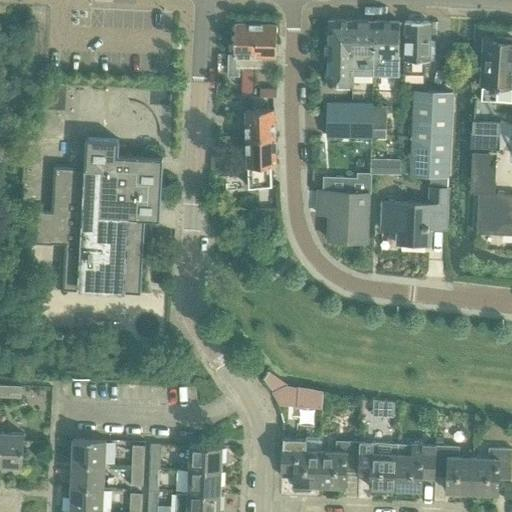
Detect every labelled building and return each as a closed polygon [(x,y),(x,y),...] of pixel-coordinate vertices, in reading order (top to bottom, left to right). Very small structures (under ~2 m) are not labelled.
[(329,19),(328,83),(353,83),(353,73),(354,20),(351,20),(344,20),(329,19)] [(375,20),(354,20),(353,73),(374,73),(375,20)] [(375,20),(374,73),(398,74),(399,21),(389,21),(384,21),(375,20)] [(404,21),(404,74),(424,75),(425,62),(429,62),(429,60),(434,60),(434,47),(429,47),(429,22),(404,21)] [(218,54),(218,72),(238,72),(238,67),(254,67),(255,24),(234,23),(233,42),(232,43),(231,50),(233,52),(233,54),(218,54)] [(255,24),(254,67),(271,67),(271,56),(275,56),(275,53),(277,53),(278,45),(276,43),(276,25),(255,24)] [(511,38),(497,37),(497,42),(484,41),(481,85),(511,87),(511,38)] [(0,81),(0,90),(10,91),(11,69),(0,69),(0,81)] [(242,71),(241,95),(252,95),(253,72),(242,71)] [(259,88),(258,96),(275,97),(275,88),(259,88)] [(411,175),(431,175),(430,187),(430,201),(430,203),(383,201),(382,229),(398,230),(397,242),(429,243),(430,215),(446,215),(448,201),(449,176),(452,91),(415,90),(414,95),(411,175)] [(372,129),(372,105),(372,103),(328,102),(327,136),(371,137),(372,129)] [(372,105),(372,129),(385,129),(386,129),(386,106),(372,105)] [(274,108),(246,109),(246,138),(275,137),(275,131),(276,130),(276,123),(274,121),(274,108)] [(472,121),(472,133),(500,135),(500,123),(472,121)] [(65,243),(62,290),(140,294),(144,204),(159,205),(160,201),(162,157),(118,155),(118,139),(86,137),(84,167),(80,167),(81,163),(70,163),(70,166),(54,165),(52,211),(38,210),(36,243),(52,243),(53,242),(65,243)] [(275,137),(246,138),(247,166),(248,187),(272,186),(271,164),(276,164),(275,151),(277,149),(277,142),(275,141),(275,137)] [(399,173),(399,160),(371,160),(371,172),(399,173)] [(472,164),(470,189),(474,190),(478,190),(478,196),(476,233),(481,233),(511,234),(511,194),(502,194),(498,194),(494,194),(496,166),(472,164)] [(323,176),(322,190),(369,192),(370,172),(357,172),(357,177),(323,176)] [(329,214),(328,239),(367,241),(368,201),(369,193),(318,191),(317,213),(329,214)] [(23,297),(22,327),(40,328),(41,298),(23,297)] [(2,385),(1,397),(21,399),(22,387),(2,385)] [(286,386),(271,393),(278,406),(296,407),(296,408),(321,409),(322,391),(297,387),(297,388),(286,386)] [(0,432),(0,465),(22,467),(24,434),(0,432)] [(319,486),(321,449),(321,439),(283,437),(281,468),(281,476),(294,477),(294,485),(319,486)] [(74,438),(72,462),(105,464),(106,439),(74,438)] [(346,471),(358,472),(359,441),(336,440),(336,450),(321,449),(319,486),(345,487),(346,471)] [(359,441),(358,472),(371,472),(370,488),(396,489),(398,443),(383,442),(359,441)] [(160,468),(161,443),(151,443),(150,467),(160,468)] [(398,443),(396,489),(421,491),(422,475),(434,476),(435,445),(412,444),(398,443)] [(133,444),(132,465),(144,465),(145,445),(133,444)] [(190,445),(189,469),(221,470),(222,446),(190,445)] [(446,492),(472,493),(474,457),(459,457),(460,446),(436,445),(434,476),(447,476),(446,492)] [(474,457),(472,493),(498,494),(498,479),(511,479),(511,460),(511,448),(489,447),(488,458),(474,457)] [(72,462),(71,486),(104,487),(105,464),(72,462)] [(132,465),(131,484),(143,485),(144,465),(132,465)] [(150,467),(149,491),(159,491),(160,468),(150,467)] [(189,469),(188,492),(220,494),(221,470),(189,469)] [(71,486),(70,510),(103,511),(104,487),(71,486)] [(149,491),(147,511),(157,511),(159,491),(149,491)] [(178,511),(219,511),(220,494),(188,492),(179,492),(178,511)] [(131,493),(129,511),(141,511),(143,493),(131,493)]
